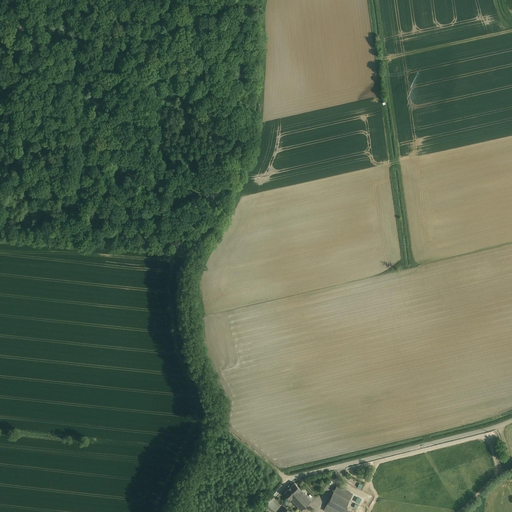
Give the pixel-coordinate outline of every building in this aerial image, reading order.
[(295,483),(284,492),(291,499),(301,490),(295,483)] [(336,487),(333,492),(349,501),(352,495),(336,487)] [(301,490),(291,499),(301,510),(311,501),(301,490)] [(329,500),(345,509),(349,501),(333,492),(329,500)] [(326,505),(340,511),(343,511),(345,509),(329,500),(326,505)]
